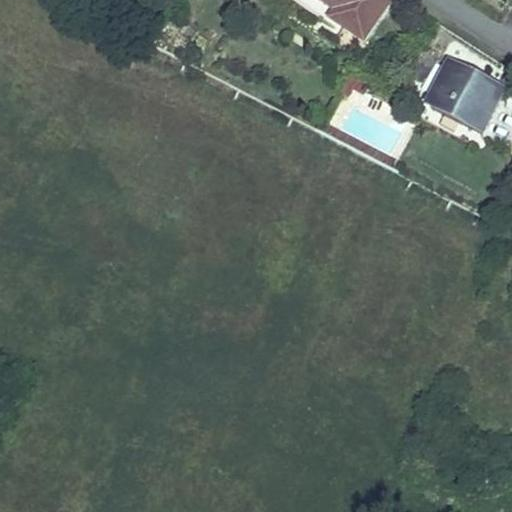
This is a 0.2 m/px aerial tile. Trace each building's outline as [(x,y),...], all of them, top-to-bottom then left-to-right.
[(393,1),(390,0),(288,0),(316,18),(328,26),(331,21),(365,43),(393,1)] [(439,62),(420,52),(405,75),(423,84),(439,62)] [(481,129),(500,91),(453,67),(434,105),(436,106),(481,129)] [(370,86),(353,74),(346,85),(354,89),(354,90),(365,96),(370,86)] [(354,90),(354,89),(346,85),(342,93),(350,97),(354,90)] [(482,136),(504,93),(500,91),(481,129),(436,106),(433,112),(482,136)]
